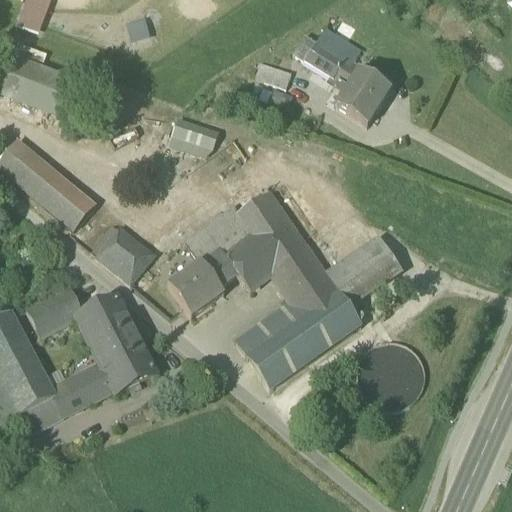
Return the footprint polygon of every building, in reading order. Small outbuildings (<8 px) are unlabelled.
[(38,37),(51,0),(26,0),(16,29),(38,37)] [(130,45),(147,40),(142,22),(125,27),(130,45)] [(321,34),(312,48),(348,71),(356,57),(321,34)] [(291,59),(301,65),(308,55),(303,52),(308,45),(302,42),(291,59)] [(355,76),(348,71),(312,48),(308,45),(303,52),(308,55),(301,65),(344,93),(355,76)] [(0,67),(0,106),(49,125),(65,84),(3,60),(0,67)] [(253,83),(284,94),(290,78),(259,66),(253,83)] [(332,112),(365,134),(388,97),(355,76),(344,93),(332,112)] [(267,108),(286,114),(291,100),(272,94),(267,108)] [(171,142),(212,155),(218,136),(178,123),(171,142)] [(212,155),(171,142),(168,152),(203,164),(212,155)] [(0,165),(0,175),(72,236),(93,212),(16,147),(0,165)] [(359,332),(347,313),(329,287),(268,197),(237,218),(234,212),(218,222),(203,233),(203,232),(196,237),(184,246),(198,266),(201,270),(202,269),(218,293),(236,280),(248,296),(267,281),(287,308),(299,324),(245,361),(269,395),(359,332)] [(94,261),(129,289),(153,260),(117,233),(94,261)] [(383,252),(329,287),(347,313),(400,278),(383,252)] [(166,288),(169,292),(201,270),(198,266),(166,288)] [(169,292),(189,322),(222,298),(218,293),(202,269),(201,270),(169,292)] [(25,315),(39,343),(76,324),(75,323),(80,320),(67,293),(25,315)] [(112,396),(114,400),(155,380),(146,363),(151,361),(144,349),(140,351),(116,303),(80,320),(75,323),(76,324),(90,353),(99,371),(102,376),(112,396)] [(245,362),(245,361),(299,324),(287,308),(233,347),(245,362)] [(8,317),(0,321),(0,388),(17,422),(52,404),(53,404),(49,396),(42,382),(8,317)] [(399,349),(386,347),(373,351),(362,360),(356,372),(354,385),(358,398),(367,409),(379,415),(392,417),(405,413),(416,404),(422,392),(424,379),(420,366),(411,355),(399,349)] [(99,371),(90,376),(92,381),(102,376),(99,371)] [(58,374),(42,382),(49,396),(62,389),(65,388),(58,374)] [(62,389),(75,414),(112,396),(102,376),(92,381),(90,376),(65,388),(62,389)] [(0,431),(17,422),(0,388),(0,431)] [(62,389),(49,396),(53,404),(52,404),(61,421),(75,414),(62,389)] [(17,422),(28,443),(63,425),(61,421),(52,404),(17,422)]
